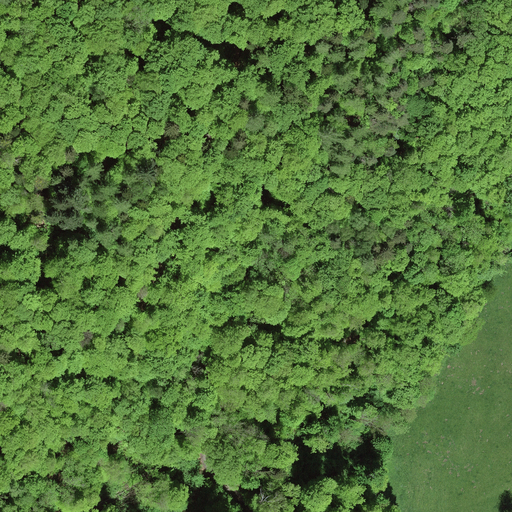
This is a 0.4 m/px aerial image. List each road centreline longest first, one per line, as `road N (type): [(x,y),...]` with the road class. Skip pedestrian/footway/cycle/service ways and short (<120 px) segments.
road 1 (track): [(280,0),(299,59),(293,94),(219,323),(201,420),(207,464),(246,511)]
road 2 (track): [(271,0),(241,35),(237,58),(202,111),(186,195),(124,323)]
